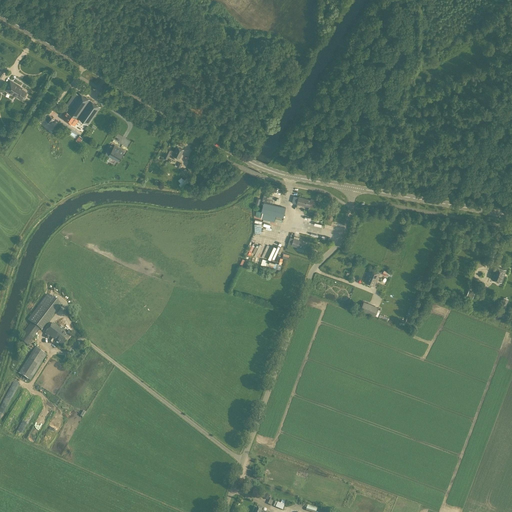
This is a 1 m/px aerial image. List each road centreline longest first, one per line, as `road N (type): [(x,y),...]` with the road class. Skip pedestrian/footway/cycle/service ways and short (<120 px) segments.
road 1 (unclassified): [(223,511),(310,274),(345,226),(353,185)]
road 2 (secondary): [(0,13),(245,158)]
road 3 (track): [(77,75),(8,158),(44,199),(13,246),(0,294)]
road 4 (unknown): [(240,460),(63,318),(44,329)]
road 5 (secondary): [(511,217),(353,185)]
